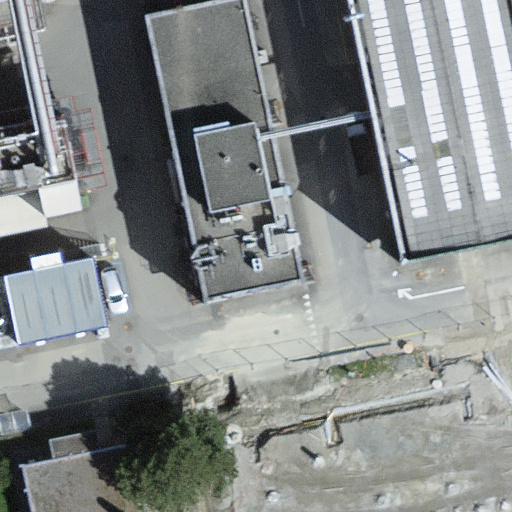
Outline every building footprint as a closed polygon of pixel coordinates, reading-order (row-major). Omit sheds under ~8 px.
[(46,0),(0,0),(0,216),(82,202),(46,0)] [(247,0),(227,0),(157,15),(217,290),(307,270),(247,0)] [(511,0),(360,0),(414,246),(511,224),(511,0)] [(101,247),(8,257),(16,330),(109,320),(101,247)] [(145,511),(132,445),(28,466),(37,511),(145,511)]
